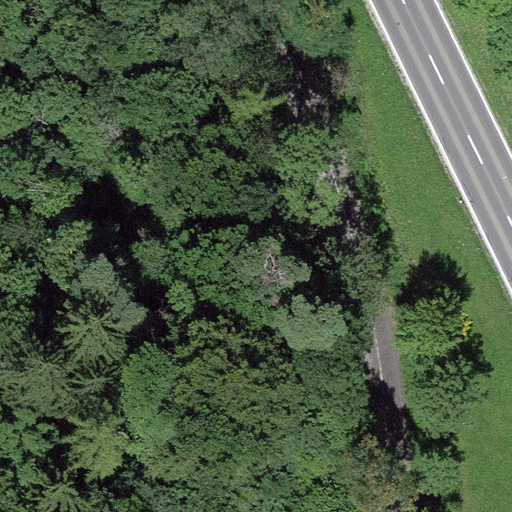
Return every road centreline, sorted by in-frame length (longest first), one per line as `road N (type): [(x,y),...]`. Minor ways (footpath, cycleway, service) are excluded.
road 1 (track): [(398,511),(405,395),(367,235),(270,0)]
road 2 (secondary): [(511,218),(406,0)]
